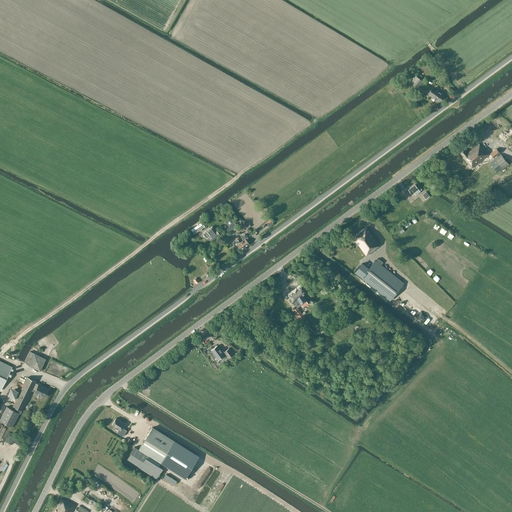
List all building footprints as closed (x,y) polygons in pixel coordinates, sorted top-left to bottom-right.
[(423,81),(415,75),(410,83),(418,88),(423,81)] [(428,93),(432,96),(432,97),(439,102),(444,94),(437,89),(435,92),(431,89),(428,93)] [(482,147),(479,143),(468,152),(465,149),(461,153),(472,168),(487,157),(490,160),(494,157),(500,153),(497,149),(489,154),(483,146),(482,147)] [(501,154),(490,163),(498,173),(509,164),(501,154)] [(420,191),(422,189),(418,184),(416,186),(415,184),(408,189),(412,194),(414,193),(415,195),(420,191)] [(426,199),(432,193),(428,189),(424,193),(425,194),(423,196),(426,199)] [(230,217),(225,222),(229,227),(226,229),(229,233),(237,226),(230,217)] [(205,227),(201,221),(191,229),(194,234),(199,230),(198,230),(201,227),(202,228),(205,227)] [(244,224),(236,230),(238,233),(246,227),(244,224)] [(206,231),(203,233),(206,238),(209,236),(212,240),(219,234),(216,230),(215,231),(212,227),(211,228),(207,232),(206,231)] [(376,249),(376,248),(380,245),(369,230),(367,227),(352,237),(366,256),(376,249)] [(243,240),(241,241),(245,248),(249,244),(246,239),(248,238),(245,234),(241,237),(243,240)] [(241,251),(245,248),(241,241),(240,242),(238,239),(233,242),(236,245),(241,251)] [(368,269),(361,264),(355,271),(390,300),(403,283),(375,261),(368,269)] [(306,300),(303,295),(307,293),(306,291),(301,284),(288,294),(293,300),(297,306),(301,303),(303,306),(307,302),(306,300)] [(297,307),(293,311),(301,320),(305,316),(297,307)] [(223,350),(221,351),(217,345),(211,350),(218,359),(220,358),(221,360),(227,356),(228,358),(233,354),(229,348),(224,352),(223,350)] [(28,365),(40,371),(46,358),(34,352),(34,353),(30,351),(25,363),(28,365)] [(0,360),(0,389),(0,390),(12,367),(0,360)] [(36,381),(27,377),(20,392),(11,387),(8,395),(16,399),(13,406),(12,409),(6,406),(0,418),(0,420),(12,427),(19,413),(20,414),(32,390),(45,397),(49,389),(43,386),(44,386),(39,383),(39,384),(36,382),(36,381)] [(116,418),(112,424),(119,429),(117,432),(123,436),(127,430),(122,427),(124,423),(116,418)] [(134,447),(127,458),(157,477),(164,465),(185,478),(198,457),(152,427),(138,449),(134,447)] [(176,480),(165,473),(161,478),(173,485),(176,480)] [(71,511),(75,505),(65,500),(62,499),(61,499),(54,511),(71,511)]
